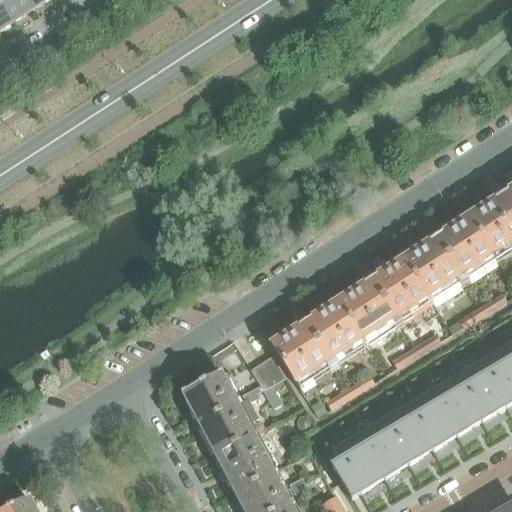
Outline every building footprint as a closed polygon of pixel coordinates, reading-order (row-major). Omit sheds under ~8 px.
[(31,10),(24,0),(0,0),(0,5),(11,23),(12,23),(16,23),(21,20),(21,17),(31,10)] [(24,0),(31,10),(41,4),(45,5),(50,1),(49,0),(24,0)] [(11,23),(0,5),(0,30),(1,30),(4,31),(9,27),(10,24),(11,23)] [(511,191),(467,220),(494,262),(511,250),(511,191)] [(466,280),(494,262),(467,220),(402,263),(429,304),(458,286),(461,291),(469,285),(466,280)] [(401,323),(429,304),(402,263),(337,305),(363,347),(392,328),(395,333),(404,328),(401,323)] [(507,305),(502,297),(494,302),(499,310),(507,305)] [(499,310),(494,302),(487,306),(492,314),(499,310)] [(336,364),(363,347),(337,305),(271,348),(277,357),(297,390),(327,371),(330,376),(339,370),(336,364)] [(492,314),(487,306),(480,311),(485,319),(492,314)] [(485,319),(480,311),(473,315),(478,323),(485,319)] [(478,323),(473,315),(466,319),(471,327),(478,323)] [(471,327),(466,319),(458,324),(463,332),(471,327)] [(440,345),(435,337),(428,342),(433,350),(440,345)] [(433,350),(428,342),(421,346),(426,354),(433,350)] [(340,464),(331,469),(356,511),(357,510),(366,505),(361,496),(386,482),(409,468),(435,453),(458,439),(481,426),(505,411),(511,406),(511,343),(332,451),(340,464)] [(426,354),(421,346),(413,351),(419,359),(426,354)] [(419,359),(413,351),(406,355),(411,363),(419,359)] [(411,363),(406,355),(399,360),(404,368),(411,363)] [(285,382),(272,360),(261,367),(274,388),(285,382)] [(404,368),(399,360),(392,364),(397,372),(404,368)] [(244,403),(257,396),(274,388),(261,367),(250,374),(260,389),(242,399),(244,403)] [(253,438),(220,376),(181,396),(214,459),(253,438)] [(374,387),(369,379),(362,383),(367,391),(374,387)] [(367,391),(362,383),(355,388),(360,396),(367,391)] [(360,396),(355,388),(348,392),(352,400),(360,396)] [(352,400),(348,392),(340,397),(345,404),(352,400)] [(247,407),(259,401),(257,396),(244,403),(247,407)] [(345,404),(340,397),(333,401),(338,409),(345,404)] [(338,409),(333,401),(326,406),(331,413),(338,409)] [(312,429),(310,422),(305,419),(300,420),(297,425),(299,432),(303,435),(309,434),(312,429)] [(273,477),(253,438),(214,459),(235,497),(273,477)] [(292,511),(286,500),(273,477),(235,497),(242,511),(292,511)] [(291,493),(304,486),(302,481),(289,488),(291,493)] [(294,497),(307,490),(304,486),(291,493),(294,497)] [(34,511),(28,501),(5,511),(34,511)] [(341,511),(335,501),(321,509),(323,511),(341,511)]
